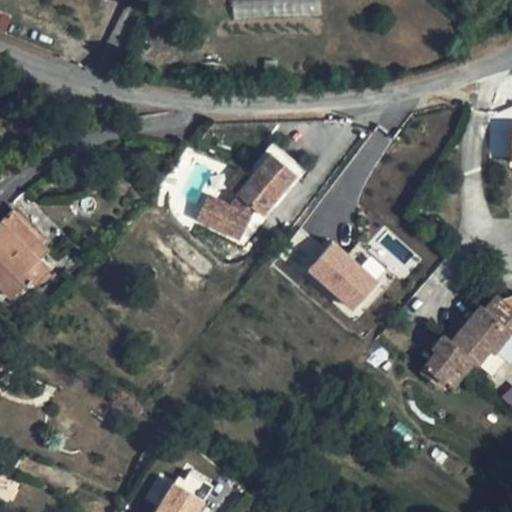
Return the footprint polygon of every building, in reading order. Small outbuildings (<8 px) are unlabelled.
[(165,0),(158,22),(171,26),(178,1),(178,0),(165,0)] [(178,1),(171,26),(170,28),(188,34),(196,6),(178,1)] [(297,173),(272,153),(254,175),(238,195),(230,206),(207,195),(199,209),(211,214),(207,222),(237,236),(240,231),(243,233),(251,216),(257,209),(263,215),(297,173)] [(226,185),(238,195),(254,175),(242,165),(226,185)] [(0,284),(12,297),(33,278),(37,283),(51,270),(41,259),(50,251),(12,210),(0,221),(0,284)] [(258,219),(251,216),(243,233),(249,236),(258,219)] [(331,241),(305,272),(354,312),(380,281),(331,241)] [(453,341),(447,335),(436,349),(439,352),(422,372),(442,389),(447,383),(460,368),(468,374),(479,361),(482,364),(494,350),(498,353),(511,336),(511,305),(499,295),(488,308),(485,306),(469,324),(453,341)] [(453,341),(469,324),(463,319),(447,335),(453,341)] [(511,336),(498,353),(507,361),(511,354),(511,336)] [(494,350),(482,364),(495,375),(507,361),(498,353),(494,350)] [(460,368),(447,383),(455,390),(468,374),(460,368)] [(164,482),(153,511),(196,511),(202,496),(164,482)]
